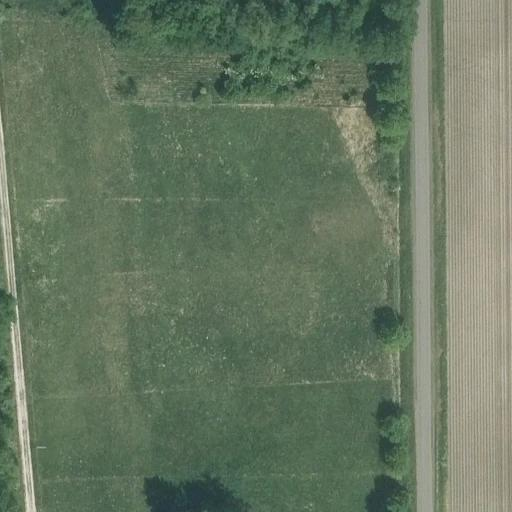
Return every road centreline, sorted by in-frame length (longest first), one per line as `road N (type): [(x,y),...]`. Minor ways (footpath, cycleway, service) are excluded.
road 1 (unclassified): [(429,511),(425,0)]
road 2 (track): [(32,511),(0,95)]
